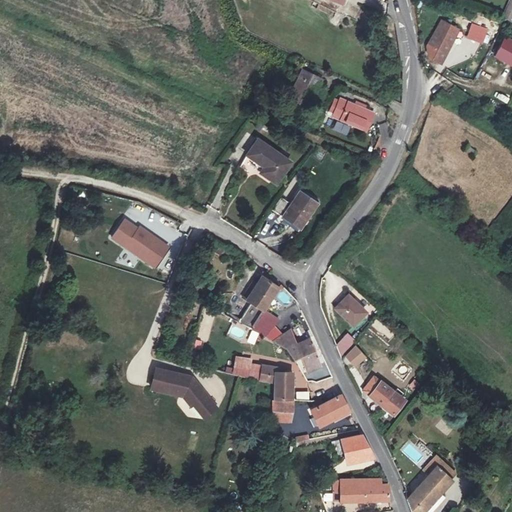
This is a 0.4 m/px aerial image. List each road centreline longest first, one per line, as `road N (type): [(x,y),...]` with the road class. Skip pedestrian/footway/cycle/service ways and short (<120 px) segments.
road 1 (residential): [(299,281),(367,199),(409,115),(415,81),(401,0)]
road 2 (unclassified): [(299,281),(208,223),(65,177)]
road 3 (residential): [(405,511),(299,281)]
